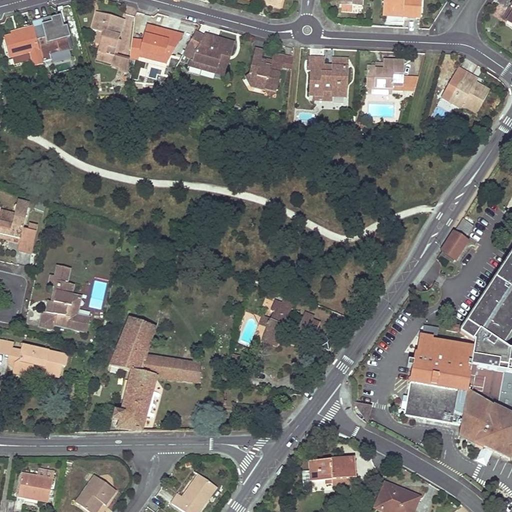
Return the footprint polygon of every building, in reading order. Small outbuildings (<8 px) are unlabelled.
[(383,0),(383,6),(389,6),(388,16),(420,18),(421,0),(383,0)] [(362,6),(342,5),(341,13),(361,14),(362,6)] [(511,13),(511,8),(503,19),(507,22),(511,13)] [(118,41),(123,20),(110,17),(97,13),(92,30),(98,32),(102,33),(99,43),(97,52),(114,57),(114,56),(116,48),(113,47),(115,40),(118,41)] [(50,54),(69,49),(67,43),(61,20),(55,22),(53,16),(32,22),(44,62),(52,60),(50,54)] [(40,50),(39,50),(32,26),(25,29),(26,32),(12,36),(3,38),(9,59),(12,58),(14,64),(28,61),(26,54),(33,52),(31,56),(34,67),(43,64),(42,62),(43,62),(40,50)] [(163,52),(170,55),(182,35),(148,26),(144,42),(141,51),(162,57),(163,52)] [(224,73),(227,62),(223,61),(225,52),(228,53),(231,43),(205,36),(204,38),(195,34),(185,52),(195,57),(194,62),(193,63),(215,69),(214,70),(224,73)] [(144,42),(134,40),(131,60),(140,61),(141,57),(140,56),(141,51),(144,42)] [(223,61),(227,62),(233,43),(231,43),(228,53),(225,52),(223,61)] [(281,68),(284,56),(273,53),(271,61),(270,66),(261,64),(262,59),(263,51),(255,49),(249,75),(245,78),(251,87),(265,90),(267,80),(278,82),(281,68)] [(162,57),(141,51),(140,56),(141,57),(165,63),(170,55),(163,52),(162,57)] [(126,70),(128,59),(114,56),(114,57),(97,52),(95,60),(112,64),(111,66),(126,70)] [(281,68),(291,71),(293,58),(284,56),(281,68)] [(323,59),(310,58),(309,72),(311,72),(310,96),(313,96),(323,96),(323,92),(331,92),(331,97),(345,97),(347,68),(342,67),(343,59),(333,59),(333,67),(332,73),(323,73),(323,67),(323,59)] [(215,69),(193,63),(194,62),(192,61),(189,67),(223,76),(224,73),(214,70),(215,69)] [(375,67),(367,67),(366,87),(392,89),(392,85),(393,85),(403,86),(404,62),(383,61),(383,65),(383,71),(379,70),(379,67),(375,67)] [(465,72),(458,83),(452,94),(455,96),(451,103),(460,108),(462,106),(476,113),(489,91),(474,83),(473,82),(472,83),(469,81),(472,77),(465,72)] [(276,93),(278,82),(267,80),(265,90),(276,93)] [(323,92),(323,96),(313,96),(313,101),(331,101),(331,97),(331,92),(323,92)] [(0,231),(9,233),(21,236),(22,229),(25,217),(15,215),(1,211),(0,213),(0,231)] [(454,261),(460,252),(466,243),(462,240),(467,233),(471,227),(461,220),(454,231),(441,251),(454,261)] [(20,239),(18,250),(31,253),(36,232),(28,230),(22,229),(21,236),(20,239)] [(27,263),(29,254),(18,252),(16,261),(27,263)] [(508,462),(511,454),(511,418),(496,410),(502,375),(511,376),(511,350),(508,350),(501,346),(511,330),(511,255),(458,332),(472,342),(471,348),(429,341),(429,338),(418,336),(415,353),(413,353),(412,361),(406,360),(405,365),(411,366),(402,413),(458,424),(456,435),(472,443),(471,445),(471,446),(479,451),(480,449),(491,454),(508,462)] [(58,266),(56,272),(55,277),(51,276),(49,287),(55,289),(57,289),(51,314),(48,313),(43,312),(40,327),(54,330),(55,326),(87,333),(90,319),(77,316),(75,315),(76,307),(71,306),(73,296),(71,295),(73,286),(67,284),(70,269),(58,266)] [(95,278),(88,307),(101,310),(107,281),(95,278)] [(51,314),(57,289),(55,289),(52,303),(50,302),(48,313),(51,314)] [(81,298),(73,296),(71,306),(76,307),(75,315),(77,316),(81,298)] [(288,340),(293,342),(298,344),(299,342),(304,344),(308,333),(315,336),(320,324),(313,321),(315,318),(305,314),(298,329),(286,323),(292,309),(275,302),(271,310),(275,312),(272,319),(268,328),(265,337),(278,343),(283,331),(290,334),(288,340)] [(268,328),(272,319),(265,316),(262,325),(268,328)] [(120,422),(120,425),(119,429),(141,431),(156,377),(199,383),(200,377),(201,364),(145,356),(153,330),(129,321),(118,350),(113,361),(111,366),(133,372),(122,415),(116,413),(114,420),(120,422)] [(458,327),(452,326),(447,325),(446,332),(457,334),(458,327)] [(264,340),(277,345),(278,343),(265,337),(264,340)] [(321,347),(325,349),(329,351),(333,341),(326,338),(321,347)] [(11,351),(12,344),(0,342),(0,355),(9,357),(11,351)] [(9,357),(9,360),(8,363),(15,364),(14,372),(30,376),(32,368),(43,370),(42,373),(58,376),(61,366),(65,367),(67,356),(23,347),(22,352),(19,353),(11,351),(9,357)] [(113,361),(118,350),(113,348),(108,359),(113,361)] [(367,423),(371,406),(367,405),(353,403),(354,410),(356,415),(360,418),(367,423)] [(472,443),(456,435),(458,440),(471,445),(472,443)] [(491,454),(480,449),(479,451),(475,462),(481,465),(485,468),(491,454)] [(327,485),(341,485),(356,484),(354,459),(308,463),(310,482),(326,482),(327,485)] [(278,476),(284,468),(280,465),(275,474),(278,476)] [(26,500),(27,499),(27,498),(36,499),(36,501),(48,503),(52,482),(53,475),(40,472),(38,479),(22,476),(17,498),(26,500)] [(189,491),(189,492),(201,477),(199,476),(188,491),(189,491)] [(93,511),(100,503),(101,504),(102,504),(105,506),(115,492),(94,477),(76,504),(87,511),(93,511)] [(189,492),(189,491),(188,491),(183,499),(178,496),(171,504),(182,511),(199,511),(216,488),(201,477),(189,492)] [(383,511),(413,511),(417,502),(397,493),(398,490),(385,484),(376,505),(382,508),(380,511),(383,511)] [(398,490),(397,493),(417,502),(419,499),(398,490)] [(97,511),(102,504),(101,504),(100,503),(93,511),(97,511)]
